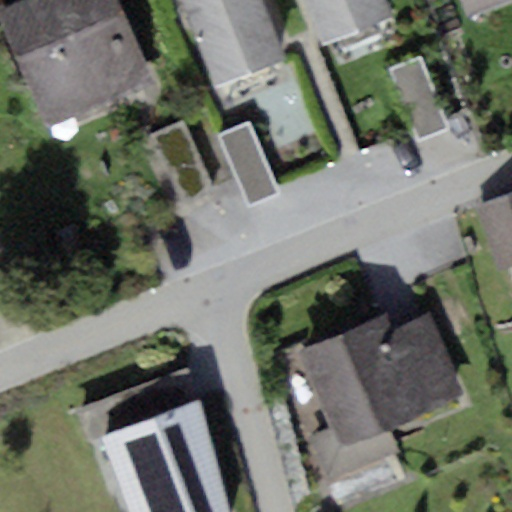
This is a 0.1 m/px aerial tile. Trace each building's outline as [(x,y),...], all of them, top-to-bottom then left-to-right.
[(116,0),(49,0),(3,19),(51,135),(155,92),(116,0)] [(258,0),(177,0),(213,96),(285,70),(258,0)] [(383,0),(304,0),(323,49),(392,24),(383,0)] [(511,0),(458,0),(468,26),(511,10),(511,0)] [(391,71),(420,137),(453,123),(424,57),(391,71)] [(255,123),(223,136),(250,203),(282,190),(255,123)] [(511,210),(481,220),(499,281),(511,276),(511,210)] [(382,325),(304,354),(340,449),(467,402),(437,322),(388,341),(382,325)] [(231,511),(197,409),(108,439),(131,511),(231,511)]
